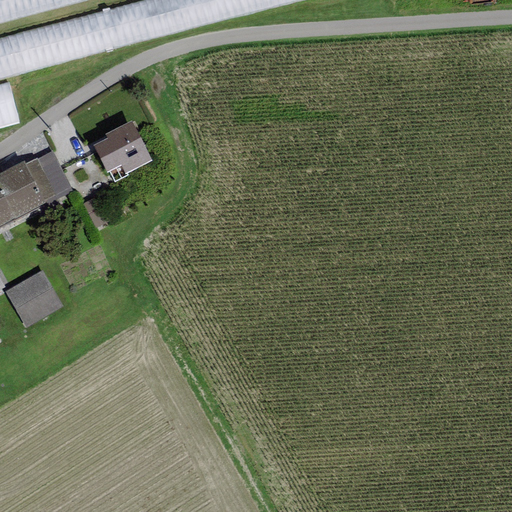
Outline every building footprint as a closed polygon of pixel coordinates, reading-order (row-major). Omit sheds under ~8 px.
[(162,0),(0,42),(0,80),(309,0),(162,0)] [(0,0),(0,24),(92,0),(0,0)] [(81,132),(95,130),(94,120),(99,119),(98,109),(79,111),(81,132)] [(131,121),(105,135),(107,139),(93,146),(107,173),(120,165),(125,174),(151,161),(131,121)] [(52,152),(37,160),(54,196),(43,201),(44,204),(71,191),(52,152)] [(0,173),(0,227),(44,204),(43,201),(54,196),(37,160),(36,159),(25,166),(23,162),(0,173)] [(42,272),(5,292),(25,328),(62,307),(42,272)]
